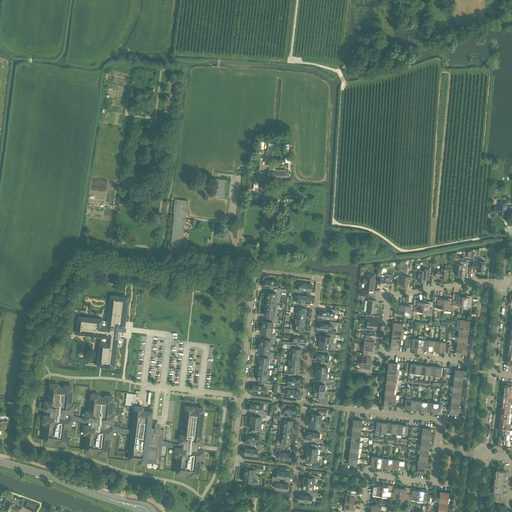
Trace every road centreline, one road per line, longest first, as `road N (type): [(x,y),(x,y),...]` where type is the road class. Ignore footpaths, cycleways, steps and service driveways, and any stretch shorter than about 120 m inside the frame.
road 1 (residential): [(304,403),(319,278),(257,271)]
road 2 (residential): [(483,452),(502,281)]
road 3 (secondary): [(144,511),(0,461)]
road 4 (residential): [(383,351),(389,296),(482,280)]
road 5 (residential): [(243,396),(257,271)]
